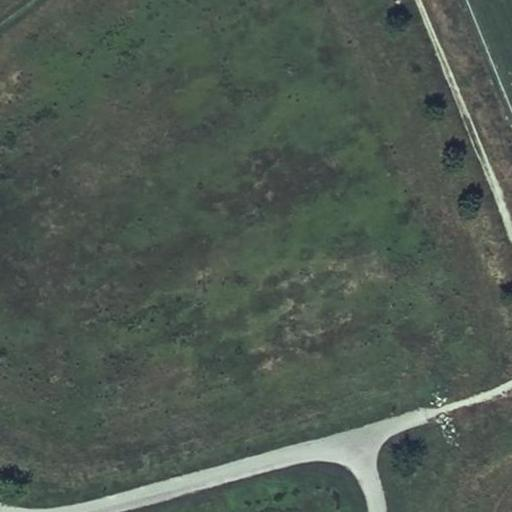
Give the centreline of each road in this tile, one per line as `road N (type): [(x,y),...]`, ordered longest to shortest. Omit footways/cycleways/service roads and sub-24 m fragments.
road 1 (track): [(511,239),(414,0)]
road 2 (track): [(367,446),(511,374)]
